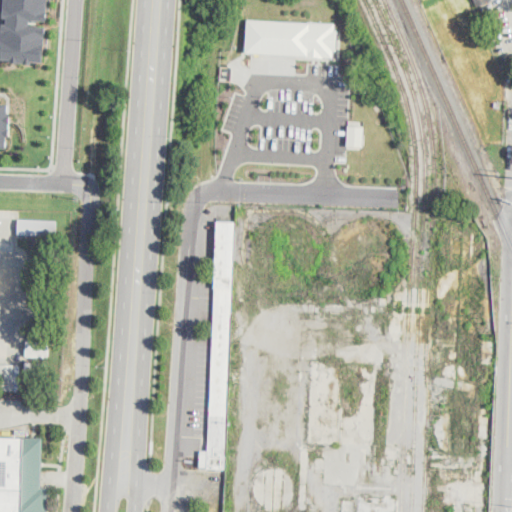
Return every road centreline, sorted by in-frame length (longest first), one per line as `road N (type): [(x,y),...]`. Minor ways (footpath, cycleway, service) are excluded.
road 1 (residential): [(72,511),(87,187),(0,179)]
road 2 (secondary): [(128,427),(145,191)]
road 3 (secondary): [(145,191),(157,0)]
road 4 (residential): [(75,0),(63,181)]
road 5 (residential): [(511,347),(505,511)]
